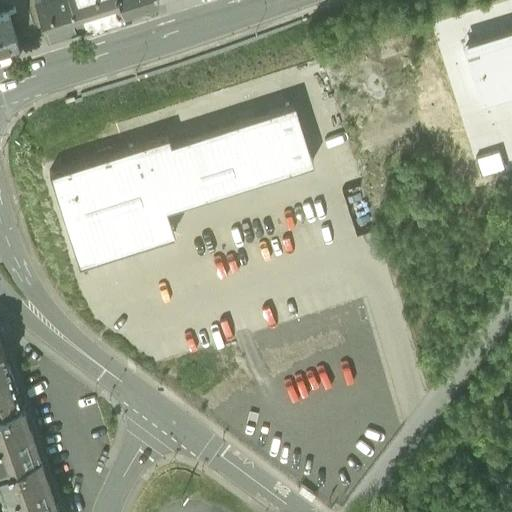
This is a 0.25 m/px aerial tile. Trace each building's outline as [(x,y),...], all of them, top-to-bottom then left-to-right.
[(70,0),(35,0),(46,36),(79,26),(70,0)] [(70,0),(79,26),(122,12),(118,0),(70,0)] [(157,0),(118,0),(122,12),(158,1),(157,0)] [(4,12),(0,13),(0,49),(19,44),(14,28),(20,26),(15,9),(4,12)] [(167,129),(48,166),(78,261),(173,231),(165,205),(311,158),(292,98),(169,137),(167,129)] [(0,336),(0,365),(9,363),(0,336)] [(0,365),(0,409),(22,402),(9,363),(0,365)] [(0,409),(0,466),(40,453),(22,402),(0,409)] [(0,466),(0,486),(8,511),(35,511),(57,505),(40,453),(0,466)]
